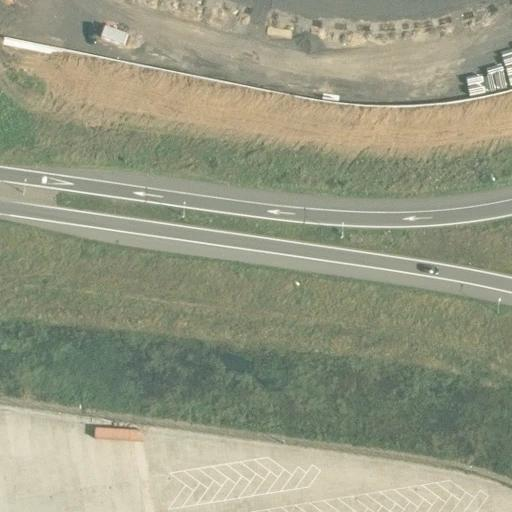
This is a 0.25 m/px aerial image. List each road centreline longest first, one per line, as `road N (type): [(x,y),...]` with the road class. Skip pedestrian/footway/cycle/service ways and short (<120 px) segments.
road 1 (motorway): [(0,207),(511,287)]
road 2 (motorway): [(511,208),(355,220),(0,174)]
